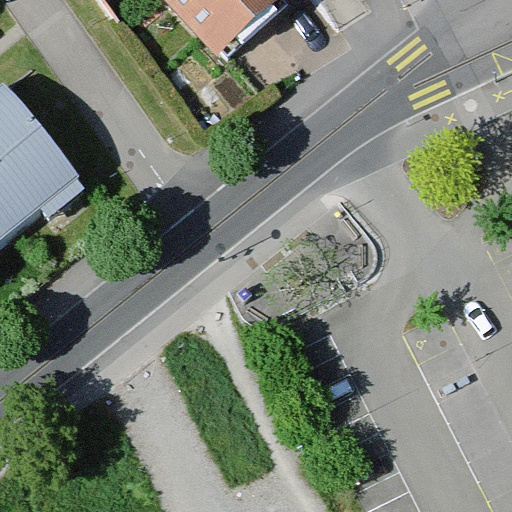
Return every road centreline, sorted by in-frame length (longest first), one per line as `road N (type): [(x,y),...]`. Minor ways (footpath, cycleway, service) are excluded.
road 1 (residential): [(200,239),(38,0)]
road 2 (tertiary): [(0,401),(200,239)]
road 3 (tertiary): [(200,239),(392,85)]
road 4 (tertiary): [(392,85),(508,0)]
